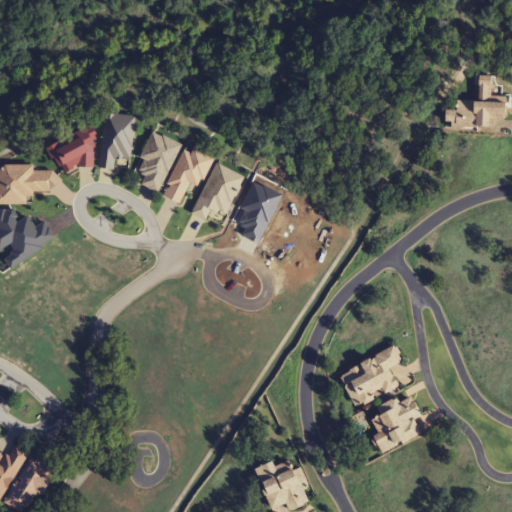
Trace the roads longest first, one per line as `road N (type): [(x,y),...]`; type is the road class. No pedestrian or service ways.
road 1 (residential): [(412,284),(423,372),(435,399),(465,429),(488,472),(511,477),(511,423),(467,385),(432,302),(412,284)]
road 2 (residential): [(346,511),(311,437),(304,392),(322,318),(426,225),(462,202),(511,189)]
road 3 (residential): [(180,253),(100,321),(87,445),(54,511)]
road 4 (residential): [(151,233),(155,245),(111,240),(84,223),(80,197),(96,189),(120,193),(144,213),(151,233)]
road 5 (residential): [(44,426),(66,421),(30,383),(0,366),(13,424),(44,426)]
road 6 (residential): [(223,254),(209,255),(214,288),(238,303),(260,301),(263,274),(242,255),(223,254)]
road 7 (residential): [(133,456),(126,446),(156,438),(163,460),(157,477),(141,480),(133,456)]
